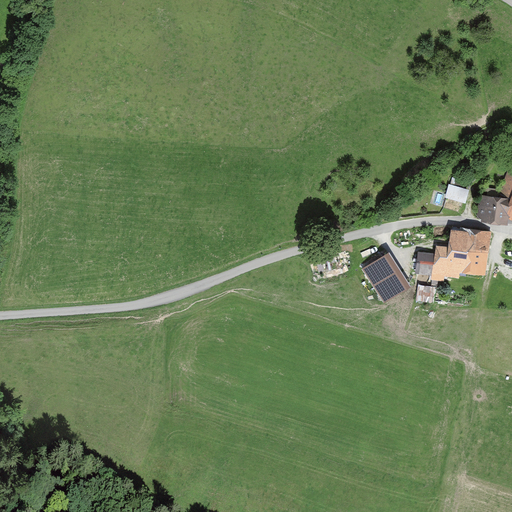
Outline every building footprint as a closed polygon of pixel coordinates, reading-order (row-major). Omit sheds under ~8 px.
[(511,169),(509,168),(498,196),(506,197),(505,201),(509,203),(507,210),(511,211),(511,169)] [(463,200),(467,189),(450,185),(447,196),(463,200)] [(429,199),(441,203),(444,193),(433,189),(429,199)] [(504,200),(497,200),(498,196),(480,194),(478,215),(502,218),(504,200)] [(457,275),(458,267),(480,269),(486,231),(462,228),(461,232),(450,230),(448,240),(450,240),(449,248),(437,247),(436,255),(418,253),(416,270),(457,275)] [(408,286),(389,255),(365,269),(385,300),(408,286)] [(420,282),(417,298),(435,301),(438,285),(420,282)]
